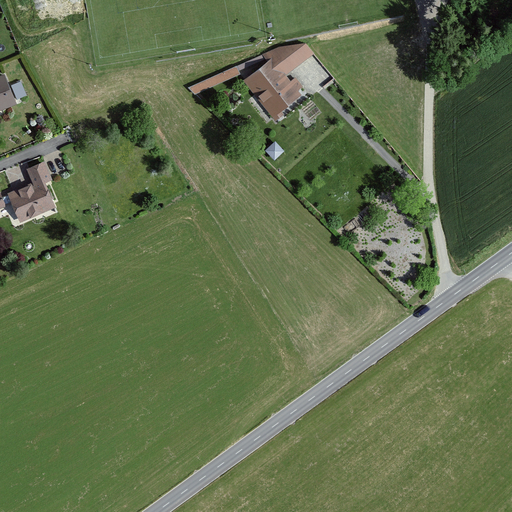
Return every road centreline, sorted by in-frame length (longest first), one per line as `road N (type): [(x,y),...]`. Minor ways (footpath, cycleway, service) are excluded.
road 1 (secondary): [(157,511),(450,297)]
road 2 (residential): [(450,297),(427,167),(431,48),(446,0)]
